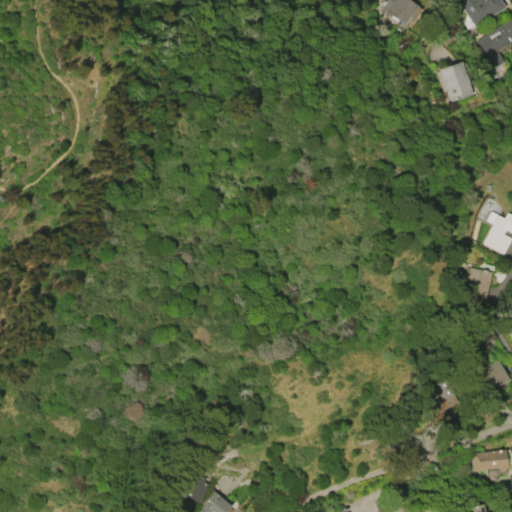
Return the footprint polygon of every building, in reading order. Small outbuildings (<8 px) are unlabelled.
[(379,8),(384,0),(407,0),(417,6),(405,25),(379,8)] [(474,28),(456,0),(499,0),(504,8),(474,28)] [(479,55),(482,53),(475,41),(510,19),(511,22),(511,40),(510,42),(510,43),(505,46),(505,45),(496,51),(503,61),(488,70),(479,55)] [(436,69),(457,61),(458,62),(459,62),(460,63),(463,62),(468,75),(465,76),(467,82),(466,83),(471,93),(468,94),(469,95),(458,100),(457,98),(449,102),(436,69)] [(511,216),(511,232),(504,228),(501,233),(509,237),(501,254),(480,244),(491,223),(487,221),(491,214),(495,216),(496,215),(501,217),(504,212),(511,216)] [(490,273),(468,267),(459,297),(481,303),(490,273)] [(478,367),(485,389),(506,383),(499,360),(478,367)] [(455,404),(446,379),(434,384),(443,409),(455,404)] [(469,453),(503,450),(504,467),(495,468),(496,480),(484,482),(483,476),(485,476),(484,469),(471,471),(469,453)] [(207,484),(199,503),(184,497),(195,470),(202,473),(200,477),(204,479),(203,482),(207,484)] [(212,490),(229,506),(223,511),(203,511),(197,506),(212,490)] [(463,511),(462,507),(482,503),(483,511),(463,511)]
